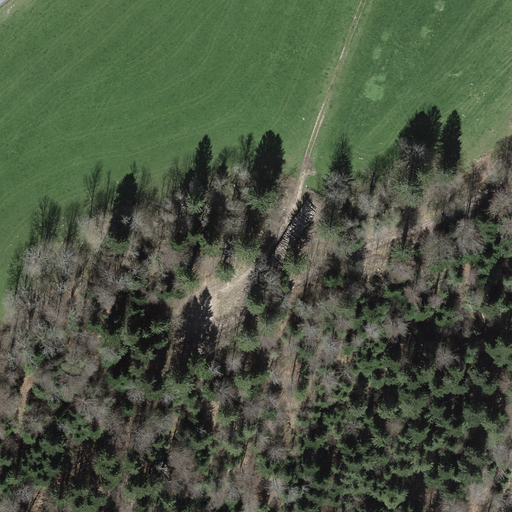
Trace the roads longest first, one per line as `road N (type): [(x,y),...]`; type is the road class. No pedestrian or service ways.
road 1 (track): [(364,0),(280,238),(188,313),(195,327)]
road 2 (track): [(195,327),(224,329),(350,252),(444,220),(511,181)]
road 3 (track): [(9,511),(139,408),(195,327)]
road 4 (track): [(511,346),(424,511)]
